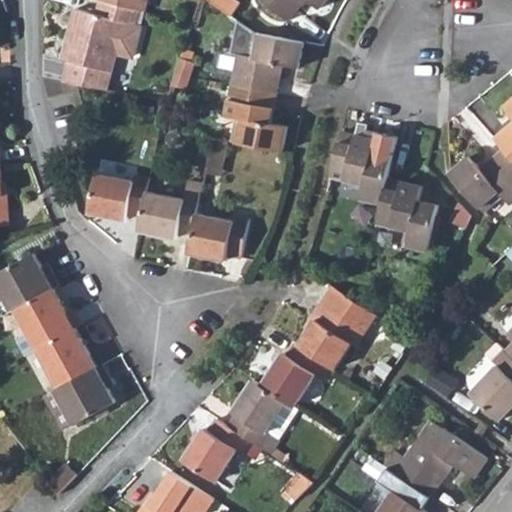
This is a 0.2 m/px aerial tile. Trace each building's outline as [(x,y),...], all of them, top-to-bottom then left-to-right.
[(135,10),(97,0),(95,0),(91,15),(71,9),(57,58),(62,60),(56,79),(75,83),(103,89),(112,56),(125,60),(135,27),(131,26),(135,10)] [(97,0),(135,10),(140,12),(143,0),(97,0)] [(231,0),(207,0),(232,20),(242,8),(231,0)] [(317,12),(326,0),(251,0),(286,26),(305,2),(317,12)] [(253,37),(248,60),(254,61),(258,39),(253,37)] [(297,73),(302,49),(258,39),(254,61),(248,60),(236,58),(230,89),(274,99),(280,70),(297,73)] [(195,54),(184,51),(176,76),(193,80),(198,66),(192,64),(195,54)] [(193,80),(176,76),(169,96),(176,98),(178,92),(188,95),(193,80)] [(268,127),(274,99),(230,89),(223,119),(236,122),(242,123),(237,146),(280,155),(286,130),(268,127)] [(511,105),(504,113),(511,122),(511,127),(492,143),(502,154),(511,165),(511,105)] [(236,122),(231,144),(237,146),(242,123),(236,122)] [(372,141),(339,132),(327,192),(378,204),(385,178),(389,160),(389,159),(369,155),(372,141)] [(220,178),(228,143),(213,140),(205,175),(220,178)] [(507,209),(511,204),(511,165),(502,154),(478,174),(465,160),(449,175),(479,210),(496,196),(500,201),(507,209)] [(127,217),(140,220),(146,195),(149,182),(134,179),(133,185),(96,177),(89,215),(125,223),(127,217)] [(420,187),(385,178),(378,204),(374,222),(409,231),(405,245),(423,249),(434,207),(416,202),(420,187)] [(176,237),(192,240),(196,219),(203,187),(187,185),(183,203),(146,195),(140,220),(138,234),(175,242),(176,237)] [(484,215),(500,201),(496,196),(479,210),(484,215)] [(233,227),(196,219),(192,240),(188,257),(225,265),(226,260),(240,263),(249,225),(233,221),(233,227)] [(0,266),(0,295),(7,309),(12,306),(49,286),(54,284),(41,262),(37,265),(29,251),(0,266)] [(12,306),(34,347),(71,327),(80,323),(72,308),(63,312),(49,286),(12,306)] [(357,346),(378,314),(356,300),(334,286),(313,317),(317,320),(301,344),(331,363),(337,367),(353,343),(357,346)] [(93,367),(71,327),(34,347),(55,387),(93,367)] [(511,328),(503,338),(509,344),(500,353),(502,355),(511,365),(511,328)] [(322,376),(331,363),(301,344),(297,341),(288,354),(284,352),(263,383),(289,400),(296,405),(317,373),(322,376)] [(511,365),(502,355),(489,367),(494,372),(467,397),(493,423),(511,404),(511,365)] [(111,387),(98,364),(93,367),(55,387),(41,394),(59,427),(69,421),(72,425),(112,403),(105,390),(111,387)] [(269,431),(289,400),(263,383),(256,379),(234,412),(238,414),(231,425),(252,439),(264,447),(274,434),(269,431)] [(242,453),(252,439),(231,425),(218,416),(209,430),(205,427),(183,459),(218,482),(238,450),(242,453)] [(393,447),(381,463),(396,475),(427,499),(428,500),(452,470),(470,484),(484,467),(426,421),(402,453),(393,447)] [(496,450),(490,458),(497,463),(503,455),(496,450)] [(63,459),(44,477),(55,492),(75,472),(63,459)] [(146,501),(138,511),(198,511),(200,510),(202,511),(206,511),(216,497),(173,470),(150,503),(146,501)] [(314,480),(301,472),(286,488),(296,498),(314,480)] [(418,511),(417,511),(427,499),(396,475),(387,487),(393,493),(376,511),(418,511)] [(146,501),(150,503),(157,493),(154,491),(146,501)]
